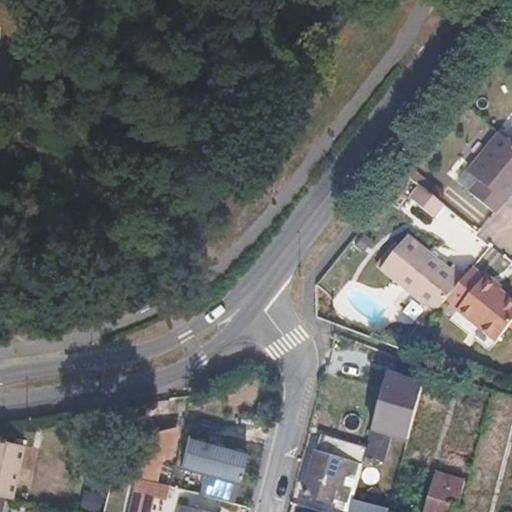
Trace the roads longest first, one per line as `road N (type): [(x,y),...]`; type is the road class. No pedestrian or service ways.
road 1 (secondary): [(251,297),(480,0)]
road 2 (secondary): [(0,406),(93,393),(200,364),(227,340),(251,297)]
road 3 (secondary): [(251,297),(146,353),(0,376)]
road 4 (residential): [(251,297),(287,342),(302,391),(271,511)]
